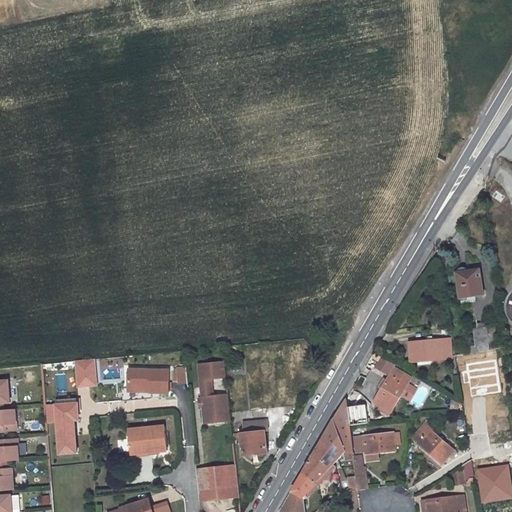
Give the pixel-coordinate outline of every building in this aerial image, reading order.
[(468,268),(456,271),(460,298),(484,295),(480,270),(469,272),(468,268)] [(480,353),(501,350),(507,349),(506,341),(490,343),(488,327),(478,328),(480,353)] [(450,339),(410,343),(411,362),(452,358),(450,339)] [(232,421),(225,362),(207,365),(211,395),(208,397),(209,404),(212,405),(214,423),(222,422),(224,424),(228,424),(229,421),(232,421)] [(176,370),(177,387),(188,386),(186,369),(176,370)] [(394,369),(375,402),(391,412),(411,378),(394,369)] [(151,393),(169,393),(169,371),(130,370),(130,388),(151,389),(151,393)] [(0,403),(5,403),(11,403),(9,379),(0,380),(0,403)] [(250,400),(261,399),(260,388),(249,389),(250,400)] [(346,451),(353,450),(350,426),(348,407),(347,400),(281,511),(305,511),(303,498),(317,483),(316,482),(346,451)] [(366,405),(348,407),(350,426),(368,423),(366,405)] [(0,410),(0,432),(6,432),(18,431),(17,409),(5,410),(0,410)] [(265,432),(268,431),(267,422),(244,424),(245,434),(233,434),(234,440),(242,439),(244,456),(267,454),(265,432)] [(433,428),(426,422),(412,438),(443,464),(454,451),(432,431),(433,428)] [(131,454),(168,451),(166,427),(129,430),(131,454)] [(366,453),(395,450),(394,433),(364,436),(366,453)] [(0,462),(8,462),(21,461),(19,438),(7,439),(0,439),(0,462)] [(358,487),(355,462),(353,450),(346,451),(350,488),(358,487)] [(471,460),(470,450),(457,457),(463,466),(466,464),(471,460)] [(358,490),(366,489),(362,461),(355,462),(358,487),(358,490)] [(210,469),(214,502),(241,499),(237,467),(210,469)] [(0,491),(14,490),(13,469),(9,469),(0,469),(0,491)] [(214,502),(210,469),(196,471),(200,503),(214,502)] [(0,511),(14,511),(13,496),(0,496),(0,511)] [(428,511),(466,511),(465,496),(427,501),(428,511)] [(153,511),(149,500),(129,506),(129,508),(115,511),(153,511)] [(160,511),(171,511),(168,500),(157,503),(160,511)]
